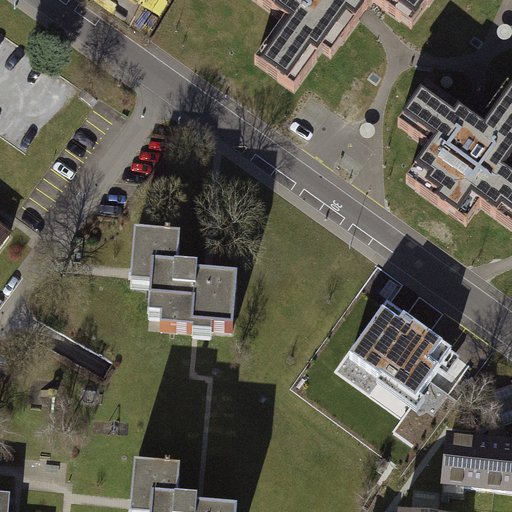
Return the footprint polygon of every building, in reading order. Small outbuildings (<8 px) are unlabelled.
[(262,0),(287,18),(256,61),(295,88),(323,49),(333,55),(371,2),(411,30),(432,0),(262,0)] [(511,225),(511,174),(505,170),(511,159),(511,87),(484,126),(425,86),(400,122),(432,144),(405,182),(457,217),(471,197),(511,225)] [(0,250),(10,237),(0,229),(0,250)] [(182,243),(134,239),(130,290),(151,292),(148,321),(159,322),(158,333),(194,336),(194,332),(198,332),(233,335),(238,283),(200,280),(200,275),(179,273),(182,243)] [(386,307),(349,358),(378,378),(379,376),(415,402),(451,353),(386,307)] [(511,494),(511,441),(449,435),(444,488),(511,494)] [(182,473),(138,469),(134,503),(133,511),(218,511),(217,511),(201,510),(198,510),(199,504),(180,502),(182,473)]
